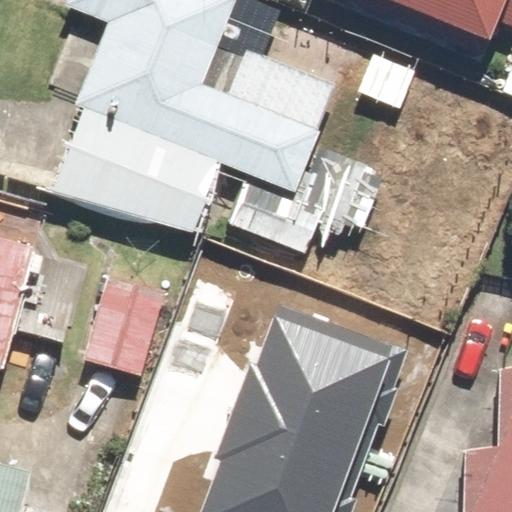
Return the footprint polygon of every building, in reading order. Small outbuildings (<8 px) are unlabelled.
[(215,155),(251,169),(227,230),(339,273),(363,213),(303,189),(344,83),(225,36),(239,0),(70,0),(112,16),(78,101),(90,106),(56,191),(193,227),(215,155)] [(511,0),(380,0),(497,46),(511,9),(511,0)] [(0,400),(40,238),(0,228),(0,400)] [(169,285),(113,269),(90,350),(146,366),(169,285)] [(285,306),(206,511),(342,511),(404,351),(285,306)] [(511,511),(511,351),(508,350),(501,440),(470,444),(470,511),(511,511)] [(68,511),(35,503),(47,460),(0,447),(0,511),(68,511)]
